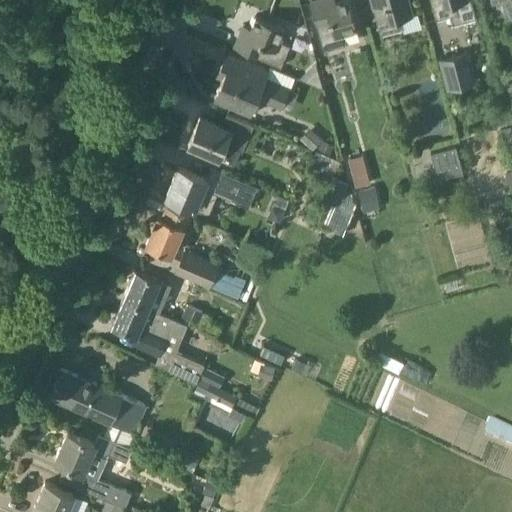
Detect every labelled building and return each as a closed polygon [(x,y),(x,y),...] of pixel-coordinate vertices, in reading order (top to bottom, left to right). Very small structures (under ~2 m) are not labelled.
[(324,50),(346,44),(343,34),(356,30),(347,0),(345,0),(335,3),(334,0),(313,0),(310,1),(324,50)] [(370,0),(380,35),(402,29),(400,18),(413,15),(408,0),(370,0)] [(429,0),(435,19),(458,13),(455,3),(464,0),(429,0)] [(511,0),(490,0),(491,4),(501,1),(505,18),(511,16),(511,0)] [(233,47),(280,67),(289,45),(280,41),(285,29),(255,16),(250,28),(243,25),(233,47)] [(494,50),(482,52),(485,64),(497,61),(494,50)] [(439,59),(448,90),(475,82),(466,51),(439,59)] [(265,100),(280,106),(290,111),(298,92),(264,77),(267,70),(226,53),(217,76),(222,78),(214,97),(249,113),(257,93),(266,97),(265,100)] [(303,81),(324,90),(318,67),(303,81)] [(509,95),(511,94),(511,72),(503,75),(509,95)] [(234,163),(239,149),(242,151),(254,125),(229,114),(224,126),(200,116),(188,143),(234,163)] [(500,146),(511,142),(511,132),(510,126),(496,130),(500,146)] [(299,138),(312,149),(322,138),(309,127),(299,138)] [(322,139),(318,147),(330,153),(334,145),(322,139)] [(456,146),(431,153),(439,180),(463,173),(456,146)] [(257,186),(240,178),(212,166),(207,178),(179,166),(166,196),(207,213),(216,192),(249,206),(257,186)] [(370,183),(367,171),(352,175),(355,187),(370,183)] [(374,187),(358,191),(363,212),(379,208),(374,187)] [(158,214),(146,244),(170,254),(182,225),(184,226),(189,214),(167,205),(163,216),(158,214)] [(284,210),(273,205),(268,217),(279,222),(284,210)] [(184,249),(175,271),(209,285),(218,264),(184,249)] [(136,268),(124,296),(158,310),(163,297),(164,298),(170,284),(159,279),(160,278),(136,268)] [(136,334),(132,341),(169,357),(165,365),(196,380),(198,376),(203,365),(205,361),(177,349),(188,323),(181,320),(158,310),(124,296),(112,324),(136,334)] [(181,320),(188,323),(202,329),(209,313),(203,311),(203,310),(188,304),(181,320)] [(300,372),(305,362),(296,358),(291,367),(300,372)] [(275,367),(263,364),(259,376),(272,380),(275,367)] [(203,365),(198,376),(212,382),(218,385),(223,374),(203,365)] [(146,404),(61,368),(50,395),(107,420),(101,434),(124,444),(130,430),(133,432),(146,404)] [(212,382),(206,394),(233,407),(239,395),(218,385),(212,382)] [(124,444),(101,434),(99,433),(95,442),(68,430),(55,459),(75,468),(68,482),(98,495),(105,480),(83,471),(92,451),(107,457),(109,453),(126,460),(131,447),(124,444)] [(173,443),(168,457),(189,465),(187,469),(194,472),(201,454),(173,443)] [(131,492),(105,480),(98,495),(125,507),(131,492)] [(66,511),(74,493),(45,481),(33,511),(35,511),(66,511)] [(203,492),(205,493),(214,496),(218,486),(207,481),(203,492)] [(120,511),(123,506),(107,499),(101,511),(120,511)]
